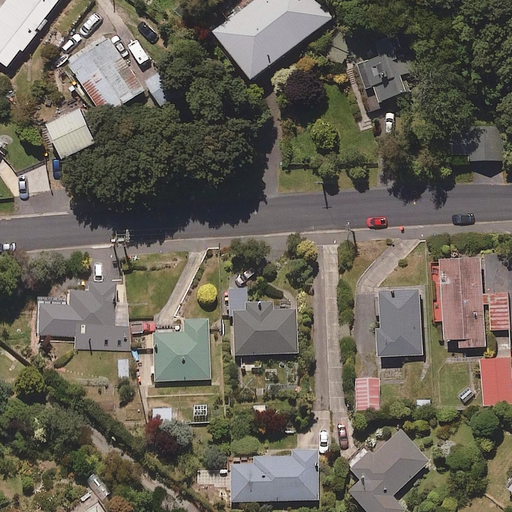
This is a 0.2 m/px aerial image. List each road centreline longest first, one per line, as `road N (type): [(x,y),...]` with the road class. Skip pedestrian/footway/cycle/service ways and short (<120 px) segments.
road 1 (residential): [(0,233),(511,200)]
road 2 (unclassified): [(0,389),(25,388),(190,511)]
